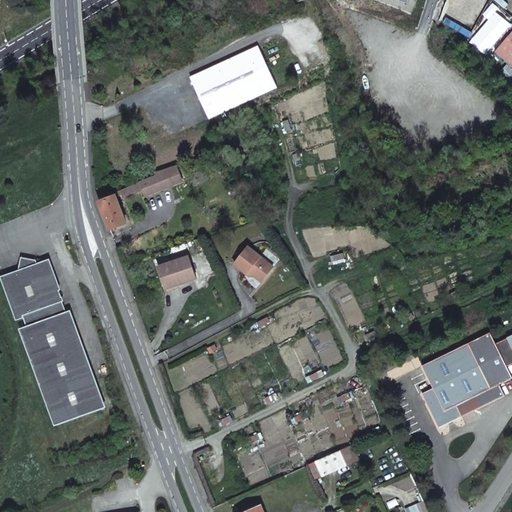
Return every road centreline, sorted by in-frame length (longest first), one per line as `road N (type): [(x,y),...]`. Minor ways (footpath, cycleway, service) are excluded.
road 1 (tertiary): [(203,511),(77,182)]
road 2 (tertiary): [(77,182),(88,258),(183,511)]
road 3 (tertiary): [(77,182),(67,0)]
road 4 (unknown): [(431,116),(413,96),(412,74),(470,0)]
